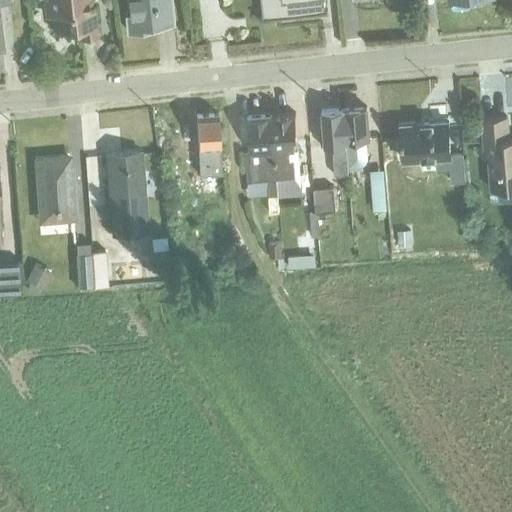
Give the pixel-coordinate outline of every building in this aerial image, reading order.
[(0,0),(0,48),(5,48),(0,10),(0,2),(12,0),(11,0),(0,0)] [(43,0),(45,12),(52,11),(53,29),(79,26),(80,36),(99,34),(95,4),(89,4),(87,0),(43,0)] [(128,0),(129,11),(124,12),(126,30),(159,27),(158,23),(174,21),(172,0),(128,0)] [(264,0),(266,14),(264,15),(259,15),(260,17),(281,15),(281,11),(294,10),(294,13),(329,9),(329,7),(327,8),(326,0),(264,0)] [(344,106),(349,165),(361,164),(368,158),(367,137),(372,136),(369,104),(344,106)] [(349,165),(344,106),(322,108),(324,123),(321,124),(322,143),(334,142),(336,171),(350,171),(349,165)] [(219,109),(196,111),(200,172),(222,170),(219,109)] [(271,112),(277,191),(278,193),(303,192),(297,110),(271,112)] [(277,191),(271,112),(249,114),(253,177),(269,176),(270,192),(277,191)] [(509,114),(482,115),(484,151),(488,151),(491,187),(493,187),(493,195),(511,193),(511,135),(510,135),(509,114)] [(450,116),(400,120),(403,159),(436,157),(436,169),(451,168),(451,180),(467,178),(464,151),(453,151),(450,116)] [(143,146),(105,150),(111,233),(149,230),(143,146)] [(72,150),(34,153),(38,220),(77,217),(72,150)] [(385,166),(371,167),(374,208),(387,207),(385,166)] [(335,184),(315,186),(317,216),(327,216),(327,208),(337,207),(335,184)] [(317,209),(310,210),(312,235),(318,234),(317,209)] [(412,228),(398,228),(399,242),(412,242),(412,228)] [(167,233),(151,235),(156,268),(169,266),(167,233)] [(95,284),(92,248),(91,248),(90,239),(76,241),(78,286),(95,284)] [(281,239),(269,239),(271,256),(283,256),(281,239)] [(92,248),(95,284),(108,283),(105,247),(92,248)] [(0,290),(22,289),(20,257),(0,258),(0,290)] [(34,259),(26,276),(44,284),(52,268),(34,259)]
